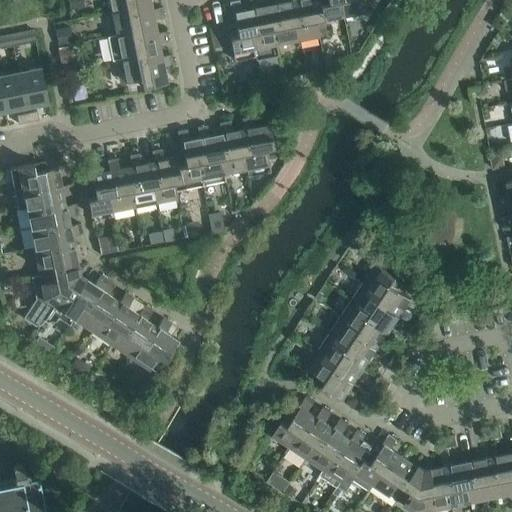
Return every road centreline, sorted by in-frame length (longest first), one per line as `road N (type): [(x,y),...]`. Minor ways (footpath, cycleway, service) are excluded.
road 1 (residential): [(0,150),(20,137),(50,131),(70,138),(194,108),(177,0)]
road 2 (tertiary): [(220,511),(0,381)]
road 3 (residential): [(511,403),(439,420),(418,412),(408,389),(432,354),(511,340)]
